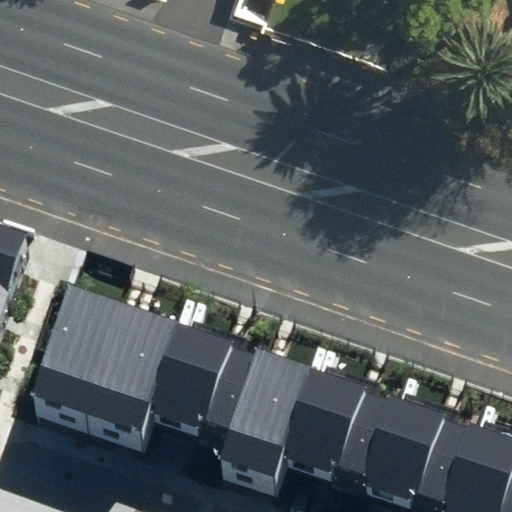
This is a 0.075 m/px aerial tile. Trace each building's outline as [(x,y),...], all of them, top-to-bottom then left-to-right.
[(0,226),(0,327),(32,237),(0,226)] [(124,303),(69,284),(30,397),(85,416),(124,303)] [(124,303),(85,416),(136,434),(148,401),(175,321),(124,303)] [(248,344),(175,321),(148,401),(218,426),(248,344)] [(312,368),(248,344),(218,426),(210,446),(274,469),(280,453),(312,368)] [(390,396),(312,368),(280,453),(359,482),(390,396)] [(466,424),(390,396),(359,482),(436,509),(466,424)] [(511,511),(511,439),(466,424),(436,509),(435,511),(511,511)]
